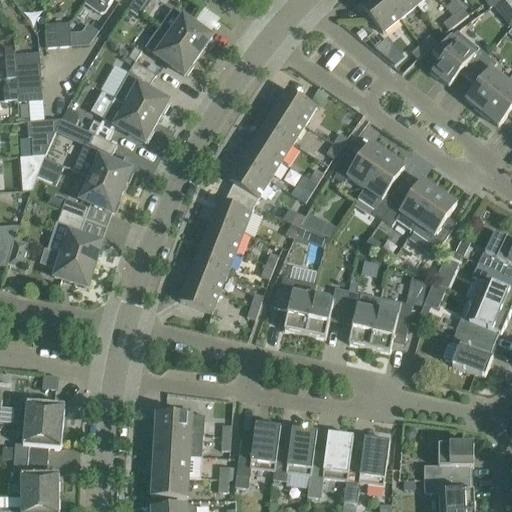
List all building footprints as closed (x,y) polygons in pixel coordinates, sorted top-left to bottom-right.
[(88,0),(85,5),(104,17),(115,0),(88,0)] [(400,21),(382,0),(372,0),(362,9),(383,35),(400,21)] [(411,0),(382,0),(400,21),(417,8),(411,0)] [(501,3),(498,0),(489,0),(485,3),(490,10),(501,3)] [(454,18),(464,11),(456,1),(447,9),(454,18)] [(140,16),(144,10),(134,2),(130,9),(140,16)] [(505,2),(495,9),(500,15),(510,7),(505,2)] [(159,30),(199,58),(212,38),(173,11),(159,30)] [(459,25),(454,18),(444,26),(449,33),(459,25)] [(58,26),(59,50),(71,49),(70,25),(58,26)] [(59,50),(58,26),(45,26),(47,50),(59,50)] [(199,58),(159,30),(146,50),(185,78),(199,58)] [(430,38),(421,47),(427,53),(436,44),(430,38)] [(472,77),(488,58),(479,50),(474,56),(452,39),(432,57),(442,64),(439,67),(438,66),(430,75),(438,81),(439,80),(450,88),(464,71),(472,77)] [(427,53),(421,47),(412,55),(418,62),(427,53)] [(129,60),(135,64),(142,54),(135,49),(129,60)] [(16,69),(41,67),(40,55),(16,57),(16,69)] [(16,69),(16,57),(5,57),(7,80),(17,79),(17,81),(41,79),(41,67),(16,69)] [(488,58),(472,77),(481,84),(466,102),(483,115),(508,84),(492,71),(497,65),(488,58)] [(157,78),(135,64),(129,75),(150,88),(157,78)] [(511,78),(508,84),(483,115),(499,128),(511,112),(511,78)] [(42,91),(41,79),(17,81),(18,93),(42,91)] [(127,107),(157,124),(169,103),(138,86),(127,107)] [(43,103),(42,91),(18,93),(19,105),(43,103)] [(276,109),(305,128),(317,109),(288,91),(276,109)] [(157,124),(127,107),(115,100),(104,121),(145,145),(157,124)] [(63,121),(75,126),(78,120),(75,113),(69,109),(63,121)] [(276,109),(265,128),(294,146),(305,128),(276,109)] [(62,122),(45,123),(36,124),(37,140),(33,140),(34,158),(45,157),(62,122)] [(94,122),(89,133),(94,136),(109,144),(114,134),(100,127),(101,126),(94,122)] [(294,146),(265,128),(253,146),(282,165),(294,146)] [(87,147),(76,174),(91,180),(123,194),(132,172),(110,162),(117,148),(109,144),(94,136),(89,148),(87,147)] [(341,136),(334,146),(341,151),(348,141),(341,136)] [(282,165),(253,146),(241,165),(270,183),(282,165)] [(341,151),(334,146),(327,157),(334,162),(341,151)] [(365,191),(387,158),(370,146),(357,165),(348,158),(334,179),(344,186),(349,180),(365,191)] [(387,158),(365,191),(381,202),(372,215),(382,222),(401,194),(392,188),(405,170),(387,158)] [(270,183),(241,165),(230,183),(234,186),(230,195),(255,208),(259,202),(270,183)] [(317,172),(310,182),(318,187),(324,176),(317,172)] [(123,194),(91,180),(81,202),(113,216),(123,194)] [(318,187),(310,182),(304,193),(311,198),(318,187)] [(410,200),(401,194),(382,222),(392,229),(396,222),(413,234),(440,194),(422,182),(410,200)] [(440,194),(413,234),(412,235),(429,247),(424,253),(434,259),(439,251),(454,231),(445,224),(457,206),(440,194)] [(255,208),(230,195),(225,204),(220,202),(212,223),(244,235),(252,215),(255,208)] [(62,213),(85,221),(90,210),(66,201),(62,213)] [(85,221),(62,213),(57,224),(81,233),(85,221)] [(297,215),(292,226),(299,230),(301,228),(305,219),(297,215)] [(212,223),(204,243),(236,255),(244,235),(212,223)] [(299,230),(292,226),(286,238),(294,242),(294,241),(299,230)] [(299,230),(294,241),(307,246),(309,242),(313,233),(302,228),(301,228),(299,230)] [(62,256),(96,267),(103,244),(69,233),(62,256)] [(479,266),(479,267),(511,281),(511,243),(507,240),(497,260),(484,253),(479,266)] [(15,242),(13,246),(8,267),(22,271),(29,246),(15,242)] [(462,242),(455,255),(464,259),(471,246),(462,242)] [(8,267),(13,246),(0,243),(0,267),(7,269),(8,267)] [(236,255),(204,243),(196,263),(228,276),(236,255)] [(96,267),(62,256),(46,251),(42,265),(58,270),(55,279),(88,290),(96,267)] [(271,256),(266,267),(275,271),(279,259),(271,256)] [(445,260),(441,270),(453,275),(457,265),(445,260)] [(196,263),(188,284),(220,296),(228,276),(196,263)] [(275,271),(266,267),(262,279),(270,282),(275,271)] [(511,281),(479,267),(473,279),(486,285),(478,304),(510,318),(511,313),(511,281)] [(441,270),(435,284),(447,289),(453,275),(441,270)] [(305,337),(314,300),(316,287),(284,280),(277,312),(289,314),(285,333),(305,337)] [(426,293),(426,291),(427,285),(412,281),(410,288),(410,290),(426,293)] [(220,296),(188,284),(180,304),(212,316),(220,296)] [(333,304),(314,300),(305,337),(326,341),(330,323),(342,326),(349,294),(336,291),(333,304)] [(349,294),(342,326),(353,328),(349,346),(370,351),(381,301),(349,294)] [(256,296),(252,308),(260,311),(264,299),(256,296)] [(381,301),(370,351),(390,355),(394,337),(406,340),(413,308),(412,307),(381,301)] [(510,318),(478,304),(476,308),(473,306),(468,318),(471,320),(470,323),(462,320),(457,333),(494,347),(498,337),(502,338),(506,330),(510,318)] [(260,311),(252,308),(248,320),(256,323),(260,311)] [(452,346),(449,347),(444,359),(445,363),(454,366),(453,368),(479,378),(486,381),(488,374),(490,368),(494,359),(490,358),(494,347),(457,333),(452,346)] [(418,360),(412,376),(420,379),(426,362),(418,360)] [(45,378),(44,391),(59,393),(60,380),(45,378)] [(26,426),(63,430),(65,407),(28,404),(26,426)] [(207,418),(193,417),(157,415),(156,437),(191,439),(206,440),(207,418)] [(63,430),(26,426),(24,447),(16,447),(15,450),(15,462),(28,463),(30,449),(61,452),(63,430)] [(278,455),(281,429),(256,426),(253,452),(242,450),(243,444),(241,444),(239,464),(235,490),(249,492),(252,471),(274,474),(278,455)] [(223,441),(231,441),(232,428),(223,428),(223,441)] [(278,455),(274,474),(273,483),(287,485),(288,476),(310,479),(314,460),(318,434),(293,431),(289,456),(278,455)] [(314,460),(310,479),(308,499),(321,501),(324,481),(347,484),(348,484),(351,464),(354,439),(329,436),(326,461),(314,460)] [(156,437),(154,457),(190,459),(191,439),(156,437)] [(348,484),(347,484),(344,504),(358,506),(360,486),(384,489),(390,444),(365,440),(362,466),(351,464),(348,484)] [(231,441),(223,441),(222,453),(231,454),(231,441)] [(425,482),(470,481),(470,470),(474,470),(474,461),(474,454),(474,447),(439,447),(439,469),(424,469),(425,482)] [(15,462),(15,450),(3,449),(3,461),(15,462)] [(190,459),(154,457),(153,478),(189,480),(201,481),(202,460),(190,459)] [(28,463),(15,462),(14,477),(14,485),(22,485),(22,498),(60,498),(60,476),(27,476),(28,463)] [(220,482),(229,483),(230,470),(221,470),(220,482)] [(189,480),(153,478),(152,499),(188,501),(189,480)] [(470,481),(425,482),(425,497),(439,496),(440,511),(475,511),(475,493),(471,493),(470,481)] [(229,483),(220,482),(219,495),(228,495),(229,483)] [(404,491),(415,491),(414,483),(404,482),(404,491)] [(59,511),(60,498),(22,498),(22,511),(0,511),(59,511)] [(270,503),(269,511),(277,511),(279,504),(270,503)]
